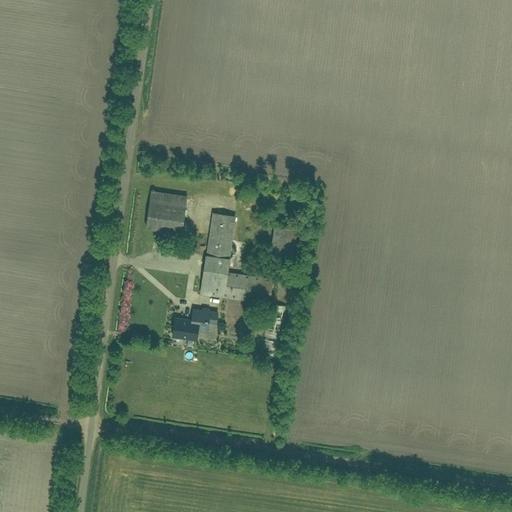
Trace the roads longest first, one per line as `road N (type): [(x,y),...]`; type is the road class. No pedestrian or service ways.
road 1 (track): [(511,488),(0,411)]
road 2 (unclassified): [(78,511),(146,0)]
